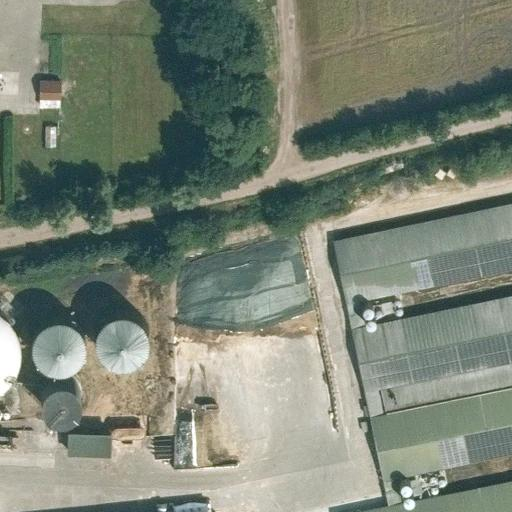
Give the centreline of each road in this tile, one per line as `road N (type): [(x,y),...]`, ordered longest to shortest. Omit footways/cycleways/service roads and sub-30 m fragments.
road 1 (track): [(0,242),(511,116)]
road 2 (track): [(283,175),(291,120),(282,0)]
